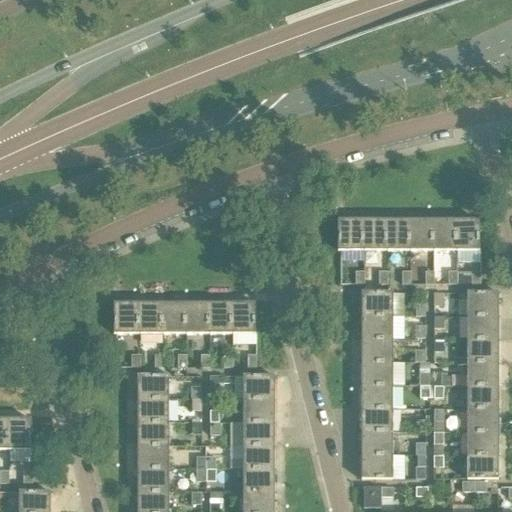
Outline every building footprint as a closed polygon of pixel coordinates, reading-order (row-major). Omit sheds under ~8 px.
[(337,253),(365,253),(365,222),(337,222),(337,253)] [(365,253),(387,253),(387,222),(365,222),(365,253)] [(387,253),(410,253),(411,222),(387,222),(387,253)] [(410,253),(434,253),(434,222),(411,222),(410,253)] [(434,253),(457,253),(457,222),(434,222),(434,253)] [(457,222),(457,253),(478,253),(478,222),(457,222)] [(355,286),(364,286),(365,274),(355,273),(355,286)] [(378,274),(378,287),(387,287),(387,274),(378,274)] [(410,286),(410,274),(401,274),(401,286),(410,286)] [(425,274),(425,286),(434,286),(434,274),(425,274)] [(457,286),(457,274),(447,274),(447,286),(457,286)] [(480,274),(457,274),(457,286),(480,286),(480,274)] [(361,293),(361,318),(392,318),(392,293),(361,293)] [(467,294),(467,319),(498,319),(498,294),(467,294)] [(433,295),(433,308),(443,308),(443,295),(433,295)] [(113,336),(140,336),(140,305),(113,305),(113,336)] [(140,336),(163,336),(163,305),(140,305),(140,336)] [(163,336),(186,336),(186,305),(163,305),(163,336)] [(186,336),(209,336),(209,305),(186,305),(186,336)] [(209,336),(232,336),(232,305),(209,305),(209,336)] [(232,305),(232,336),(254,336),(254,305),(232,305)] [(425,318),(424,306),(414,306),(414,318),(425,318)] [(361,318),(361,341),(392,342),(392,318),(361,318)] [(443,318),(433,318),(433,330),(443,330),(443,318)] [(467,319),(467,342),(498,342),(498,319),(467,319)] [(425,328),(415,328),(415,340),(425,340),(425,328)] [(361,341),(361,365),(392,364),(392,342),(361,341)] [(433,342),(433,354),(443,354),(443,342),(433,342)] [(467,342),(467,365),(498,365),(498,342),(467,342)] [(415,364),(425,364),(425,352),(415,352),(415,364)] [(131,370),(140,370),(140,357),(131,357),(131,370)] [(154,357),(154,370),(163,370),(163,357),(154,357)] [(178,357),(178,370),(186,370),(186,357),(178,357)] [(201,357),(201,370),(210,370),(210,357),(201,357)] [(224,357),(224,370),(233,370),(233,357),(224,357)] [(247,357),(247,370),(256,370),(256,357),(247,357)] [(361,365),(361,388),(392,388),(392,364),(361,365)] [(467,365),(467,388),(498,388),(498,365),(467,365)] [(419,375),(419,387),(429,387),(429,375),(419,375)] [(430,375),(430,387),(440,387),(440,375),(430,375)] [(137,377),(137,401),(168,401),(168,377),(137,377)] [(243,377),(243,401),(274,401),(274,377),(243,377)] [(210,378),(210,390),(219,390),(219,378),(210,378)] [(191,401),(192,401),(201,401),(201,388),(191,388),(191,401)] [(361,388),(361,412),(392,412),(392,388),(361,388)] [(467,388),(467,412),(498,412),(498,388),(467,388)] [(420,401),(431,401),(431,389),(420,389),(420,401)] [(431,389),(431,401),(443,401),(443,389),(431,389)] [(137,401),(137,424),(168,424),(168,401),(137,401)] [(192,413),(201,413),(201,401),(192,401),(192,413)] [(210,401),(209,425),(219,425),(219,413),(217,413),(217,401),(210,401)] [(243,401),(243,425),(274,425),(274,401),(243,401)] [(361,412),(361,435),(392,435),(392,412),(361,412)] [(433,412),(433,424),(443,424),(443,412),(433,412)] [(467,412),(467,435),(498,435),(498,412),(467,412)] [(0,451),(9,452),(9,421),(0,420),(0,451)] [(9,421),(9,452),(30,452),(30,421),(9,421)] [(425,435),(425,422),(415,422),(415,435),(425,435)] [(137,424),(137,448),(168,448),(168,424),(137,424)] [(191,437),(201,437),(201,425),(191,424),(191,437)] [(220,425),(219,425),(209,425),(209,437),(220,437),(220,425)] [(243,425),(243,448),(274,448),(274,425),(243,425)] [(361,435),(361,458),(392,458),(392,435),(361,435)] [(433,435),(433,447),(443,447),(443,435),(433,435)] [(467,435),(467,458),(498,458),(498,435),(467,435)] [(425,458),(425,445),(415,445),(415,458),(425,458)] [(137,448),(137,471),(168,471),(168,448),(137,448)] [(243,448),(243,471),(274,471),(274,448),(243,448)] [(392,458),(361,458),(361,481),(392,481),(392,458)] [(433,458),(433,470),(443,470),(443,458),(433,458)] [(498,458),(467,458),(467,481),(498,481),(498,458)] [(196,459),(196,471),(206,471),(206,459),(196,459)] [(206,459),(206,471),(216,471),(216,459),(206,459)] [(415,469),(415,482),(425,482),(425,469),(415,469)] [(137,471),(137,494),(168,494),(168,471),(137,471)] [(196,483),(206,484),(206,471),(196,471),(196,483)] [(206,471),(206,484),(216,484),(216,471),(206,471)] [(243,471),(243,494),(274,494),(274,471),(243,471)] [(0,485),(9,485),(9,472),(0,472),(0,485)] [(32,485),(32,472),(23,472),(23,485),(32,485)] [(462,494),(474,494),(474,484),(462,484),(462,494)] [(474,484),(474,494),(486,494),(487,485),(474,484)] [(381,499),(381,489),(363,489),(363,510),(381,510),(381,499)] [(381,489),(381,499),(393,499),(393,489),(381,489)] [(428,490),(415,489),(415,499),(427,499),(428,490)] [(450,490),(438,490),(438,500),(450,500),(450,490)] [(19,493),(18,511),(49,511),(50,493),(19,493)] [(137,494),(137,511),(167,511),(168,494),(137,494)] [(191,507),(201,507),(201,494),(191,494),(191,507)] [(243,494),(242,511),(273,511),(274,494),(243,494)]
